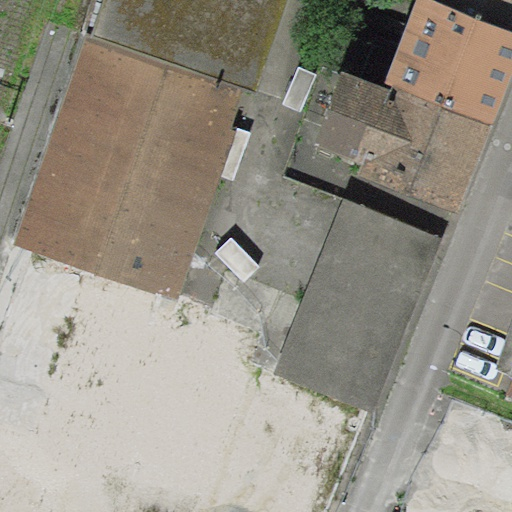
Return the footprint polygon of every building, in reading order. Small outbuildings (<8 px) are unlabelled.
[(105,42),(19,242),(172,283),(267,0),(100,0),(89,36),(105,42)] [(511,47),(511,24),(445,0),(407,0),(379,81),(484,129),(511,47)] [(511,0),(445,0),(511,24),(511,0)] [(447,219),(484,129),(379,81),(327,65),(291,155),(447,219)] [(449,240),(345,198),(277,366),(376,404),(449,240)]
